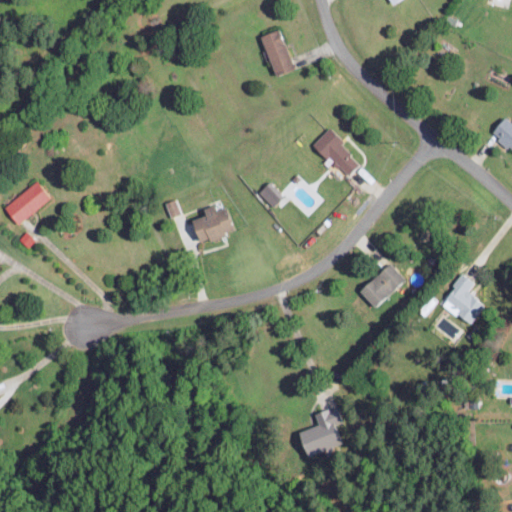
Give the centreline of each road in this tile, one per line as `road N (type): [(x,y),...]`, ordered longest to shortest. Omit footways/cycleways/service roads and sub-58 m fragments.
road 1 (residential): [(436,129),(339,245),(295,280),(125,324),(90,323)]
road 2 (residential): [(511,188),(375,75),(326,0)]
